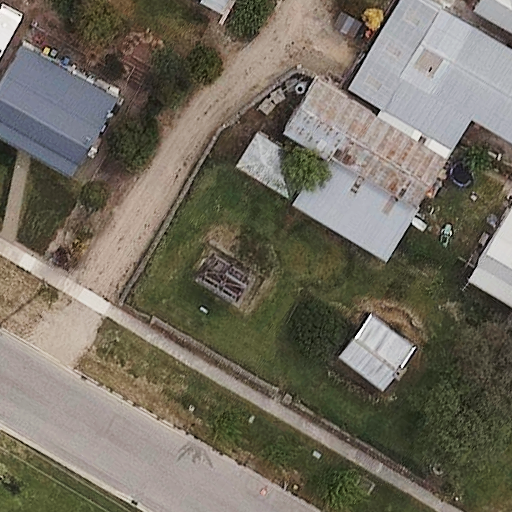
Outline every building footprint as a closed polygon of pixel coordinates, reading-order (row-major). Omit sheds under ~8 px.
[(511,36),(478,17),(449,0),(399,0),(350,84),(319,66),(279,134),(324,160),(298,204),(390,258),(473,116),(511,139),(511,36)] [(511,0),(488,0),(478,17),(511,36),(511,0)] [(22,38),(0,78),(0,132),(77,174),(121,92),(22,38)] [(511,196),(465,277),(511,304),(511,196)] [(264,279),(215,248),(195,281),(244,311),(264,279)] [(428,345),(378,310),(345,358),(395,393),(428,345)]
